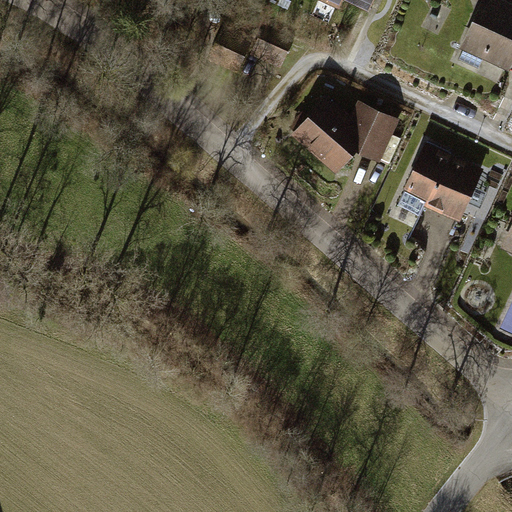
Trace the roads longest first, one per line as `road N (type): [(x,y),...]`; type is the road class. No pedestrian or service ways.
road 1 (residential): [(230,154),(479,371),(511,413)]
road 2 (residential): [(230,154),(306,62),(317,59),(511,144)]
road 3 (residential): [(33,0),(92,37),(230,154)]
